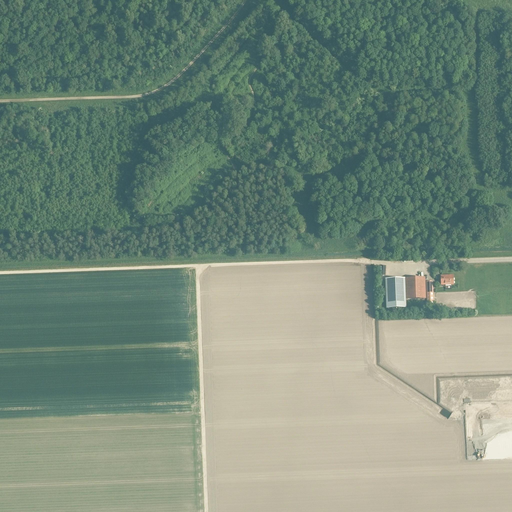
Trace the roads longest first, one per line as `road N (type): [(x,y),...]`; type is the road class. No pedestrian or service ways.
road 1 (track): [(204,511),(195,266),(363,259),(387,266)]
road 2 (unknown): [(378,91),(480,91),(480,11),(455,0)]
